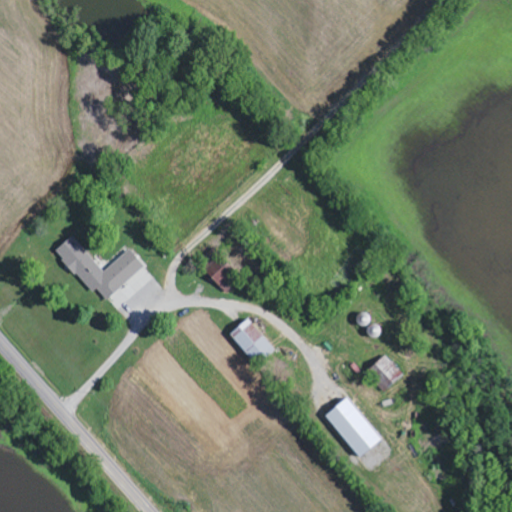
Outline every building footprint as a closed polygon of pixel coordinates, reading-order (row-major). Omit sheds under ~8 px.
[(133,250),(106,273),(76,237),(59,251),(95,294),(100,289),(118,311),(156,278),(133,250)] [(229,293),(244,282),(233,266),(218,278),(229,293)] [(235,335),(263,365),(280,348),(252,320),(235,335)] [(387,393),(407,376),(390,356),(370,373),(387,393)] [(330,416),(364,459),(386,441),(353,399),(330,416)]
